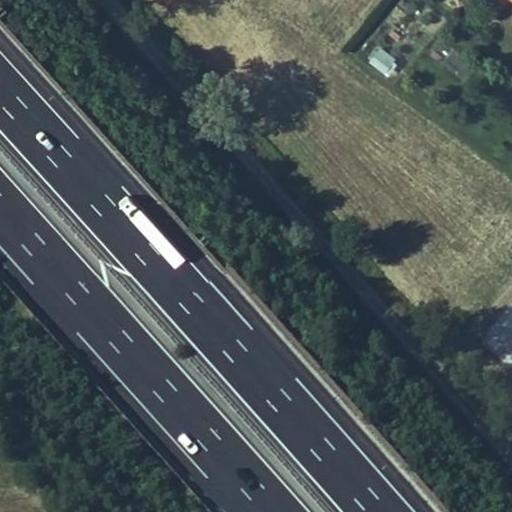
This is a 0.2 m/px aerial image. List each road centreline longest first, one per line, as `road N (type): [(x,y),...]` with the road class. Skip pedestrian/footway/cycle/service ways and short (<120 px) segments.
road 1 (motorway): [(373,511),(0,95)]
road 2 (motorway): [(0,210),(272,511)]
road 3 (track): [(113,511),(0,389)]
